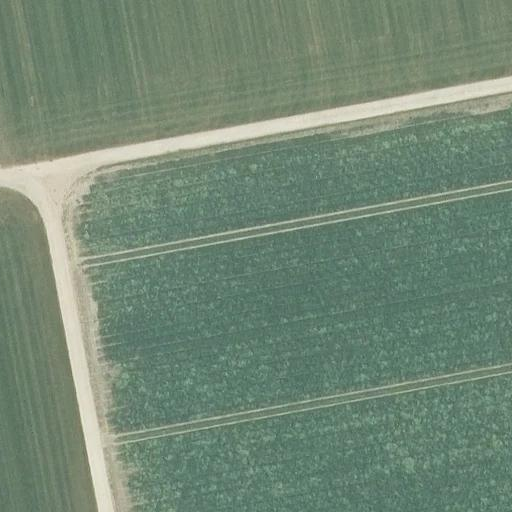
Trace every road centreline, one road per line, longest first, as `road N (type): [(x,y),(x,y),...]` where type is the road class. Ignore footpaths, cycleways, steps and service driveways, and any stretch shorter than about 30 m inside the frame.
road 1 (track): [(0,178),(511,85)]
road 2 (unknown): [(35,172),(51,190),(67,243),(119,511)]
